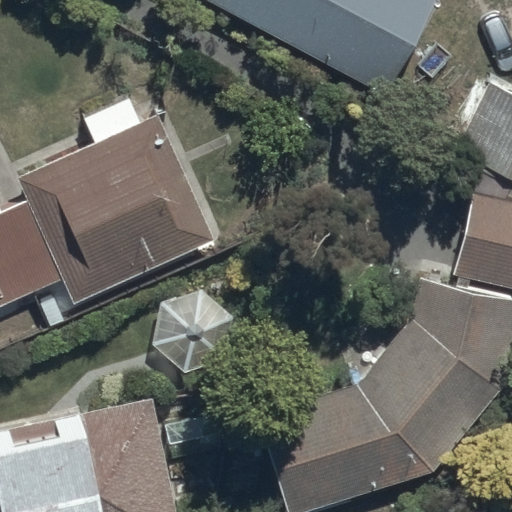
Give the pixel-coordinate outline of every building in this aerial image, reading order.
[(243,0),(374,73),(414,0),(243,0)] [(511,165),(511,85),(483,73),(454,141),(511,165)] [(0,288),(57,264),(68,288),(209,227),(152,95),(134,103),(125,82),(78,102),(88,124),(10,157),(23,186),(0,195),(0,288)] [(511,187),(468,176),(448,258),(511,276),(511,187)] [(250,393),(282,495),(431,450),(429,444),(499,370),(494,365),(511,288),(511,278),(408,254),(395,310),(358,360),(250,393)] [(176,511),(152,383),(0,413),(0,511),(176,511)]
